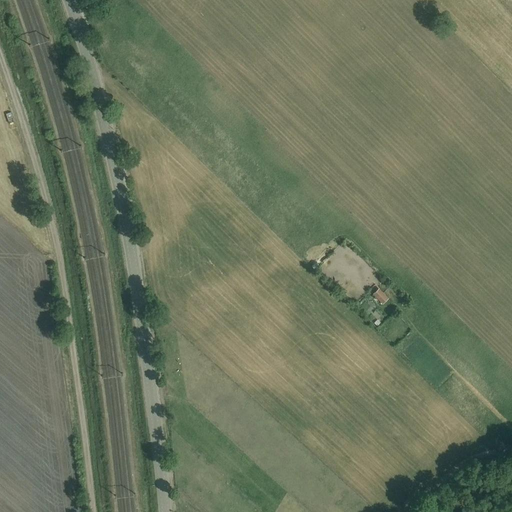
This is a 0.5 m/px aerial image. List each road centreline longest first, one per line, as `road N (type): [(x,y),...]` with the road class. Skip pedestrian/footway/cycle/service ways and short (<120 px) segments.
road 1 (tertiary): [(164,511),(124,208),(68,0)]
road 2 (track): [(92,511),(53,230),(0,57)]
